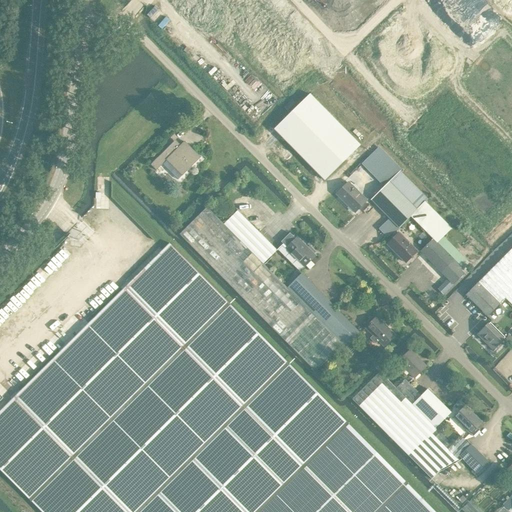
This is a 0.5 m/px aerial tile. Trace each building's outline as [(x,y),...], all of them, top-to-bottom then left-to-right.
[(310,94),(274,129),(325,181),(360,145),(310,94)] [(167,160),(182,175),(200,157),(184,142),(177,149),(172,144),(151,165),(156,170),(167,160)] [(376,149),(362,164),(385,186),(371,200),(389,219),(382,225),(379,229),(386,237),(390,233),(393,231),(395,233),(399,229),(410,217),(417,210),(425,202),(427,200),(399,172),(376,149)] [(132,167),(128,171),(127,171),(132,176),(136,172),(132,167)] [(355,212),(366,201),(348,183),(336,194),(355,212)] [(410,217),(433,239),(438,244),(444,237),(452,229),(425,202),(417,210),(410,217)] [(207,207),(179,234),(316,372),(343,345),(324,325),(316,317),(312,313),(287,288),(263,264),(224,224),(207,207)] [(224,224),(263,264),(276,250),(238,211),(224,224)] [(405,263),(417,251),(398,233),(387,244),(405,263)] [(290,234),(281,242),(287,247),(286,248),(304,267),(315,256),(314,254),(316,252),(309,246),(307,248),(297,237),(295,239),(290,234)] [(444,237),(438,244),(466,272),(472,266),(444,237)] [(433,239),(420,252),(448,279),(438,289),(443,295),(453,285),(466,272),(438,244),(433,239)] [(170,244),(0,411),(0,469),(42,511),(435,511),(347,423),(336,411),(333,409),(171,245),(170,244)] [(511,248),(478,282),(500,304),(503,300),(505,298),(511,304),(511,248)] [(301,274),(287,288),(312,313),(316,317),(324,325),(338,311),(326,299),(301,274)] [(478,283),(466,296),(487,317),(499,304),(478,283)] [(338,311),(324,325),(343,345),(345,347),(360,333),(338,311)] [(384,346),(394,335),(376,317),(365,328),(384,346)] [(493,350),(503,340),(487,324),(477,334),(493,350)] [(414,378),(426,367),(410,350),(398,362),(414,378)] [(379,373),(352,400),(431,479),(441,470),(458,461),(456,459),(459,456),(469,446),(460,437),(452,446),(435,429),(451,413),(427,390),(420,397),(405,381),(396,390),(379,373)] [(470,434),(482,422),(465,406),(453,417),(470,434)] [(469,446),(459,456),(478,476),(490,464),(470,444),(469,446)] [(481,511),(471,501),(462,510),(463,511),(511,511),(511,495),(509,499),(503,505),(505,506),(499,511),(481,511)]
